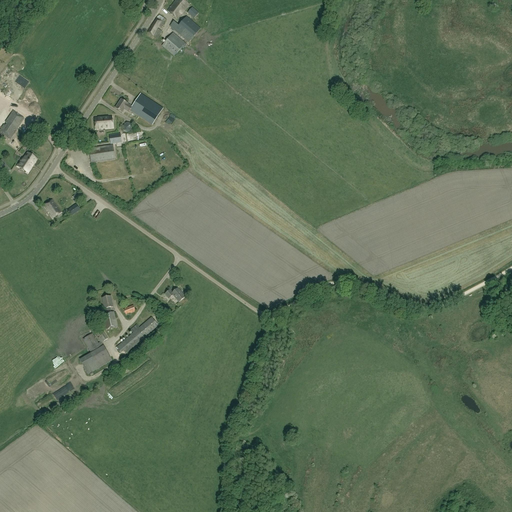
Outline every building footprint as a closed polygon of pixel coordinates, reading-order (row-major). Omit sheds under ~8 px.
[(177,20),(189,5),(183,0),(176,0),(167,12),(177,20)] [(194,18),(199,13),(192,7),(188,13),(194,18)] [(189,43),(201,28),(187,17),(179,26),(174,22),(170,26),(189,43)] [(157,18),(148,33),(154,36),(158,29),(160,26),(163,21),(157,18)] [(165,43),(162,46),(174,56),(182,47),(184,49),(187,45),(185,43),(173,33),(165,43)] [(152,125),(163,108),(141,94),(132,107),(128,104),(122,100),(116,108),(122,113),(124,109),(129,112),(130,110),(152,125)] [(33,106),(36,101),(32,98),(28,103),(33,106)] [(24,118),(13,111),(6,122),(7,123),(5,126),(4,125),(0,130),(0,131),(10,139),(24,118)] [(113,128),(112,117),(95,118),(96,129),(113,128)] [(123,126),(124,131),(130,132),(134,129),(132,123),(127,122),(123,126)] [(93,143),(96,135),(94,134),(95,132),(90,130),(89,132),(84,129),(80,136),(93,143)] [(110,136),(111,144),(127,141),(125,134),(110,136)] [(89,149),(89,150),(91,164),(116,160),(113,145),(89,149)] [(28,173),(37,159),(27,153),(25,156),(25,158),(22,158),(17,166),(28,173)] [(0,168),(5,175),(12,170),(2,159),(0,160),(0,168)] [(79,191),(73,197),(75,199),(78,196),(82,200),(84,198),(79,191)] [(52,200),(44,206),(48,212),(53,219),(61,212),(57,207),(52,200)] [(68,210),(71,216),(80,209),(76,204),(68,210)] [(179,302),(185,297),(178,288),(173,293),(170,290),(165,294),(169,299),(173,295),(179,302)] [(106,329),(117,327),(114,312),(111,312),(110,307),(113,306),(111,296),(102,298),(105,308),(106,313),(103,314),(106,329)] [(136,311),(133,305),(127,307),(127,308),(124,309),(126,314),(130,312),(131,313),(136,311)] [(124,355),(159,326),(151,317),(139,328),(137,325),(131,330),(133,333),(117,347),(124,355)] [(104,342),(108,339),(102,331),(98,333),(104,342)] [(98,344),(93,334),(83,339),(92,353),(80,360),(88,374),(112,360),(101,342),(98,344)]
